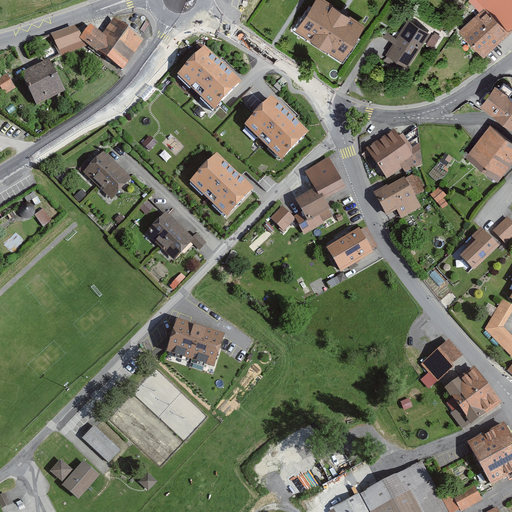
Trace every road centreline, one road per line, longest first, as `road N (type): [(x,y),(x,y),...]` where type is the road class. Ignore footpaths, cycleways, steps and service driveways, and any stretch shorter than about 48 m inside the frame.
road 1 (residential): [(341,128),(0,475)]
road 2 (tertiary): [(511,401),(381,242),(341,128)]
road 3 (tertiary): [(175,20),(119,91),(0,173)]
road 4 (tertiary): [(334,102),(200,10)]
road 5 (residential): [(122,0),(0,40)]
